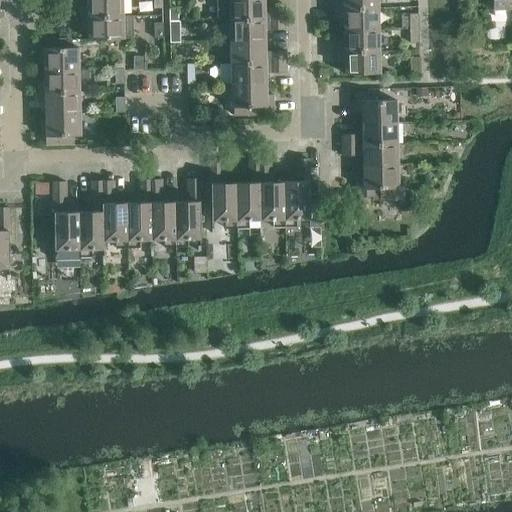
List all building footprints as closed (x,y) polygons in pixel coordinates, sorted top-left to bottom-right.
[(81,6),(82,16),(123,15),(122,0),(87,0),(88,6),(81,6)] [(217,0),(218,20),(230,19),(285,18),(285,8),(264,8),(264,0),(217,0)] [(336,0),(337,8),(378,7),(378,0),(336,0)] [(511,0),(493,0),(493,9),(511,8),(511,0)] [(344,19),(344,30),(379,29),(378,7),(337,8),(337,19),(344,19)] [(410,14),(410,29),(419,28),(419,14),(410,14)] [(123,15),(82,16),(82,27),(88,27),(89,39),(123,38),(123,15)] [(230,19),(230,41),(265,40),(265,29),(285,29),(285,18),(230,19)] [(154,22),(154,37),(163,37),(163,22),(154,22)] [(178,22),(170,22),(171,43),(179,43),(179,22),(178,22)] [(419,28),(410,29),(410,43),(419,43),(419,28)] [(338,41),(338,51),(379,50),(379,29),(344,30),(344,41),(338,41)] [(44,40),(44,70),(79,70),(78,47),(72,47),(72,39),(71,39),(44,40)] [(230,41),(231,63),(286,61),(286,51),(265,51),(265,40),(230,41)] [(379,50),(338,51),(338,62),(345,62),(345,74),(380,73),(379,50)] [(411,57),(411,72),(420,72),(420,57),(411,57)] [(142,58),(134,58),(134,70),(142,70),(142,58)] [(231,63),(231,84),(266,83),(266,72),(286,72),(286,61),(231,63)] [(115,69),(116,83),(124,83),(124,68),(115,69)] [(38,92),(79,91),(89,91),(89,69),(79,70),(44,70),(45,81),(38,81),(38,92)] [(266,83),(231,84),(232,107),(234,107),(234,115),(273,114),(273,94),(266,95),(266,83)] [(427,89),(416,89),(416,98),(427,97),(427,89)] [(45,102),(45,114),(80,113),(79,91),(38,92),(38,103),(45,102)] [(362,112),(362,123),(397,122),(396,99),(372,100),(372,92),(355,92),(355,112),(362,112)] [(116,97),(116,112),(125,112),(125,97),(116,97)] [(80,113),(45,114),(46,144),(74,144),(74,135),(81,135),(80,113)] [(342,134),(342,145),(397,144),(397,122),(362,123),(362,134),(342,134)] [(363,155),(363,166),(398,165),(397,144),(342,145),(342,155),(363,155)] [(299,181),(284,181),(285,227),(297,226),(297,218),(310,218),(308,158),(296,159),(296,171),(299,171),(299,181)] [(251,182),(236,182),(237,228),(249,227),(249,219),(261,219),(260,159),(248,160),(248,172),(251,172),(251,182)] [(271,159),(260,159),(261,219),(273,219),(273,227),(285,227),(284,181),(269,182),(269,171),(272,171),(271,159)] [(237,228),(236,182),(221,183),(221,172),(224,172),(223,160),(211,160),(212,220),(225,220),(225,228),(237,228)] [(398,165),(363,166),(363,177),(357,177),(357,197),(373,196),(373,200),(404,199),(404,186),(398,186),(398,165)] [(189,201),(175,201),(176,246),(188,246),(187,238),(200,238),(199,178),(186,178),(187,190),(189,190),(189,201)] [(142,202),(127,202),(128,247),(140,247),(139,239),(151,239),(150,179),(138,179),(139,191),(141,191),(142,202)] [(162,179),(150,179),(151,239),(164,239),(164,247),(176,246),(175,201),(160,201),(160,191),(162,191),(162,179)] [(94,211),(79,211),(80,257),(92,256),(92,248),(104,248),(104,240),(102,180),(90,181),(91,201),(93,201),(94,211)] [(114,180),(102,180),(104,240),(116,240),(116,248),(128,247),(127,202),(112,203),(112,192),(114,192),(114,180)] [(80,257),(79,211),(64,212),(64,201),(66,201),(66,181),(53,181),(55,249),(68,249),(68,257),(80,257)] [(35,184),(35,195),(49,194),(49,183),(35,184)] [(0,267),(9,267),(8,207),(0,207),(0,267)] [(347,217),(347,228),(357,228),(356,217),(347,217)] [(129,480),(133,498),(143,496),(140,478),(129,480)]
